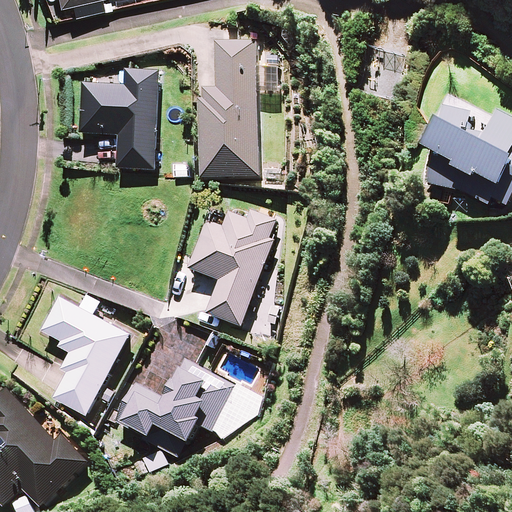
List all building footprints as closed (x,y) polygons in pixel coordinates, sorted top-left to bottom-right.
[(259,42),(220,43),(221,90),(208,90),(208,103),(203,103),(204,182),(261,181),(259,42)] [(162,74),(131,73),(130,89),(89,88),(87,136),(124,138),(123,171),(158,172),(162,74)] [(476,109),(448,95),(423,149),(436,155),(427,176),(457,191),(489,205),(492,199),(508,207),(511,198),(511,160),(510,160),(511,155),(511,122),(496,115),(484,141),(465,132),(476,109)] [(280,223),(257,214),(253,225),(233,218),(229,230),(212,224),(194,271),(225,283),(212,317),(246,329),(278,244),(273,242),(280,223)] [(64,350),(76,356),(68,371),(74,375),(60,402),(91,418),(133,338),(65,301),(47,334),(67,344),(64,350)] [(206,428),(217,433),(239,386),(191,362),(172,402),(140,387),(122,425),(161,443),(159,448),(183,459),(190,444),(197,447),(206,428)] [(42,509),(92,464),(68,436),(60,444),(12,392),(0,403),(0,500),(8,509),(27,492),(42,509)] [(36,511),(29,497),(15,505),(18,511),(36,511)]
